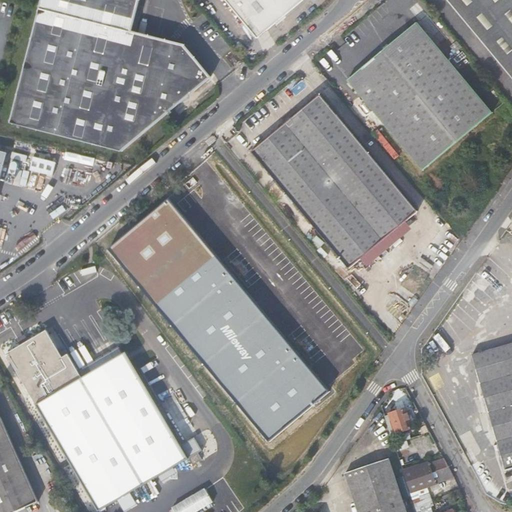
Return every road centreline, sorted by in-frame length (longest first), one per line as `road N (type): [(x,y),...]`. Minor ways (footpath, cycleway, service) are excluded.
road 1 (unknown): [(96,213),(246,403),(274,413),(347,348),(350,328),(191,136)]
road 2 (unclassified): [(345,0),(333,18),(0,290)]
road 3 (tertiary): [(511,198),(397,362)]
road 4 (tertiary): [(397,362),(323,466),(273,511)]
road 5 (residential): [(479,511),(397,362)]
